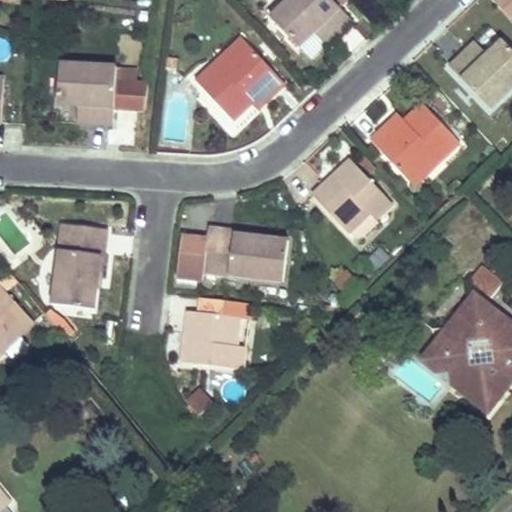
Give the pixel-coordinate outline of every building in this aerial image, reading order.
[(351,22),(330,0),(288,0),(284,4),(290,10),(275,24),(298,48),(314,34),(319,28),(331,40),(351,22)] [(511,0),(493,0),(492,2),(511,18),(511,16),(511,0)] [(290,10),(284,4),(269,18),(275,24),(290,10)] [(319,28),(314,34),(326,46),(331,40),(319,28)] [(251,104),(256,99),(262,105),(284,84),(241,39),(228,51),(236,60),(222,73),(214,65),(195,82),(232,122),(251,104)] [(468,49),(449,68),(489,110),(511,87),(511,82),(510,80),(511,77),(511,51),(502,41),(487,56),(480,62),(468,49)] [(487,56),(474,43),(468,49),(480,62),(487,56)] [(236,60),(228,51),(214,65),(222,73),(236,60)] [(80,65),(59,64),(58,72),(79,73),(80,65)] [(116,68),(80,65),(79,73),(58,72),(57,105),(78,106),(86,107),(85,124),(112,126),(113,110),(144,112),(147,84),(115,83),(116,68)] [(262,105),(256,99),(251,104),(257,110),(262,105)] [(404,123),(398,127),(392,121),(370,142),(405,179),(433,153),(441,162),(459,144),(422,105),(404,123)] [(85,124),(86,107),(78,106),(77,124),(85,124)] [(404,123),(397,116),(392,121),(398,127),(404,123)] [(441,162),(433,153),(405,179),(413,187),(441,162)] [(392,205),(350,160),(327,183),(333,190),(330,193),(323,186),(312,196),(347,234),(349,234),(369,214),(375,221),(392,205)] [(333,190),(327,183),(323,186),(330,193),(333,190)] [(349,234),(357,243),(377,223),(375,221),(369,214),(349,234)] [(107,230),(62,225),(52,305),(93,310),(95,287),(100,257),(103,258),(107,230)] [(234,232),(207,229),(206,240),(181,237),(176,280),(201,283),(202,273),(283,283),(288,242),(265,239),(234,236),(234,232)] [(488,296),(501,280),(480,263),(467,280),(488,296)] [(0,286),(0,354),(4,351),(17,339),(34,323),(0,286)] [(490,309),(473,296),(447,328),(448,345),(432,348),(422,361),(436,372),(451,371),(452,385),(488,412),(506,389),(505,375),(505,373),(511,378),(511,346),(491,349),(493,364),(471,366),(468,344),(487,342),(485,324),(492,323),(490,309)] [(492,323),(506,321),(490,309),(492,323)] [(245,348),(236,347),(239,318),(188,312),(186,327),(196,328),(195,333),(185,332),(182,364),(242,371),(245,348)] [(511,325),(506,321),(492,323),(485,324),(487,342),(490,342),(491,349),(511,346),(511,325)] [(432,348),(448,345),(447,328),(432,348)] [(26,348),(17,339),(4,351),(13,361),(26,348)]
